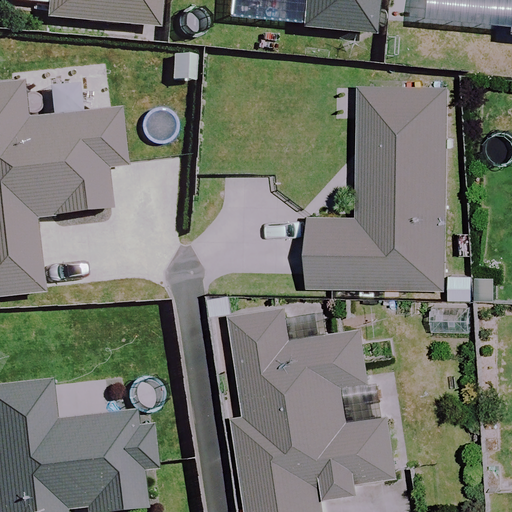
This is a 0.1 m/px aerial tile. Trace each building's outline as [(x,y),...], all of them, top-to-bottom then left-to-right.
[(154,0),(48,0),(47,22),(151,32),(154,0)] [(370,0),(304,0),(302,32),(366,39),(370,0)] [(20,127),(16,89),(0,91),(0,297),(36,293),(28,222),(106,214),(102,176),(117,175),(111,117),(20,127)] [(450,91),(367,89),(363,218),(317,217),(315,288),(445,291),(450,91)] [(325,511),(324,506),(361,501),(359,488),(398,483),(390,420),(347,425),(343,391),(369,388),(363,335),(291,343),(288,313),(230,319),(252,511),(325,511)] [(49,426),(45,387),(0,390),(0,511),(148,511),(139,418),(49,426)]
